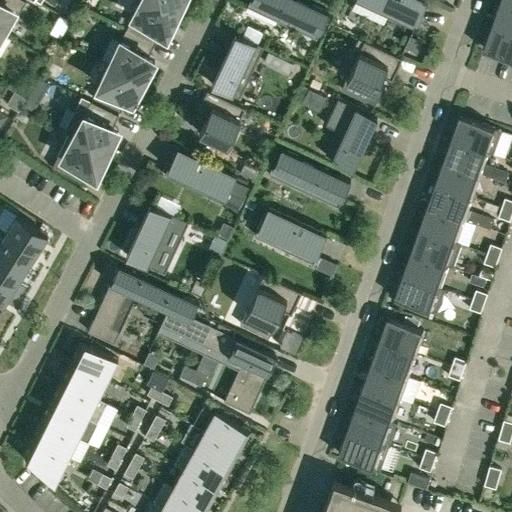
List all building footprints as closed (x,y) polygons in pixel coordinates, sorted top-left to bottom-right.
[(0,0),(0,29),(6,33),(26,0),(25,0),(0,0)] [(156,0),(140,0),(127,27),(155,41),(161,30),(166,33),(178,10),(156,0)] [(156,0),(178,10),(182,0),(156,0)] [(306,0),(249,0),(247,5),(316,37),(329,10),(306,0)] [(357,0),(374,0),(416,20),(417,20),(426,0),(355,0),(357,1),(357,0)] [(497,15),(494,24),(511,30),(511,5),(502,1),(501,4),(498,3),(494,14),(497,15)] [(117,19),(127,24),(130,17),(121,13),(117,19)] [(485,48),(511,58),(511,30),(494,24),(490,35),(487,34),(483,45),(486,46),(485,48)] [(127,27),(109,62),(143,79),(155,56),(149,53),(155,41),(127,27)] [(235,32),(211,83),(239,97),(264,45),(235,32)] [(404,47),(417,51),(422,40),(409,34),(404,47)] [(346,77),(375,90),(382,75),(392,79),(403,57),(364,39),(359,37),(348,59),(354,62),(346,77)] [(143,79),(109,62),(101,57),(83,91),(120,110),(126,98),(132,101),(143,79)] [(296,97),(302,101),(308,87),(301,84),(296,97)] [(246,106),(207,88),(196,111),(206,116),(199,131),(228,145),(246,106)] [(323,89),(316,101),(327,108),(334,95),(323,89)] [(366,100),(375,104),(380,93),(371,89),(366,100)] [(14,90),(8,101),(19,108),(26,97),(14,90)] [(90,100),(73,134),(107,151),(118,129),(112,126),(118,114),(90,100)] [(325,153),(353,167),(377,115),(349,102),(325,153)] [(457,128),(453,138),(493,152),(501,129),(461,114),(460,117),(458,116),(454,127),(457,128)] [(52,166),(84,182),(90,170),(96,173),(107,151),(73,134),(69,132),(52,166)] [(449,151),(445,161),(477,172),(485,150),(493,153),(493,152),(453,138),(452,140),(450,139),(446,150),(449,151)] [(167,167),(226,194),(236,172),(178,145),(167,167)] [(338,205),(351,178),(281,146),(268,173),(270,173),(273,166),(340,197),(337,204),(338,205)] [(441,173),(437,183),(469,195),(477,172),(445,161),(444,162),(442,162),(438,172),(441,173)] [(243,163),(240,172),(254,179),(259,169),(243,163)] [(498,167),(493,177),(504,181),(508,170),(498,167)] [(432,196),(429,206),(461,217),(469,195),(437,183),(436,185),(434,184),(430,195),(432,196)] [(511,198),(505,196),(501,206),(511,209),(511,198)] [(126,254),(154,267),(178,215),(150,202),(126,254)] [(316,253),(326,232),(268,204),(268,205),(262,202),(257,213),(263,215),(255,234),(279,245),(283,238),(316,253)] [(424,219),(421,228),(461,242),(454,239),(461,217),(429,206),(428,208),(426,207),(422,218),(424,219)] [(509,219),(511,211),(511,209),(501,206),(498,215),(509,219)] [(509,223),(499,220),(496,229),(505,233),(509,223)] [(222,221),(219,232),(228,237),(233,225),(222,221)] [(54,249),(25,228),(13,243),(43,265),(54,249)] [(416,241),(413,251),(453,265),(461,242),(421,228),(420,230),(417,229),(414,240),(416,241)] [(502,246),(490,242),(487,252),(498,256),(502,246)] [(43,265),(13,243),(2,259),(31,281),(43,265)] [(408,264),(405,273),(445,288),(445,287),(437,284),(445,264),(452,266),(453,265),(413,251),(412,253),(409,252),(406,263),(408,264)] [(318,252),(315,266),(333,273),(339,261),(318,252)] [(495,265),(498,256),(487,252),(484,261),(495,265)] [(31,281),(2,259),(0,261),(0,282),(20,297),(31,281)] [(119,263),(111,280),(129,289),(129,290),(151,301),(160,282),(119,263)] [(481,267),(479,274),(490,278),(493,271),(481,267)] [(274,324),(281,308),(291,313),(302,290),(263,272),(245,311),(274,324)] [(471,272),(469,280),(483,285),(486,277),(471,272)] [(436,311),(445,288),(405,273),(401,283),(399,282),(395,293),(397,294),(396,297),(436,311)] [(113,324),(129,290),(129,289),(111,280),(88,330),(114,341),(121,327),(113,324)] [(20,297),(0,282),(0,306),(8,313),(20,297)] [(198,300),(160,282),(151,301),(167,308),(157,330),(159,331),(162,323),(205,343),(214,325),(192,314),(198,300)] [(484,302),(487,292),(476,288),(472,298),(484,302)] [(480,311),(484,302),(472,298),(469,307),(480,311)] [(0,323),(8,313),(0,306),(0,323)] [(385,330),(381,340),(414,351),(422,328),(390,316),(389,319),(386,318),(382,329),(385,330)] [(214,325),(205,343),(249,364),(242,377),(235,374),(224,399),(250,411),(276,354),(214,325)] [(287,329),(280,345),(294,352),(302,336),(287,329)] [(377,353),(373,362),(405,374),(414,351),(381,340),(380,342),(378,341),(374,352),(377,353)] [(84,341),(74,360),(108,377),(118,358),(84,341)] [(196,367),(196,368),(207,373),(210,374),(218,359),(203,352),(196,367)] [(463,369),(466,359),(455,355),(451,365),(463,369)] [(74,360),(64,379),(99,396),(108,377),(74,360)] [(196,367),(185,362),(179,373),(202,383),(207,373),(196,368),(196,367)] [(368,375),(365,385),(397,397),(405,374),(373,362),(372,364),(370,363),(366,374),(368,375)] [(459,378),(463,369),(451,365),(448,374),(459,378)] [(64,379),(63,382),(54,400),(88,417),(97,422),(107,401),(99,396),(64,379)] [(147,393),(157,398),(162,389),(152,384),(147,393)] [(360,398),(357,407),(397,422),(397,421),(390,418),(397,397),(365,385),(364,387),(362,386),(358,397),(360,398)] [(168,404),(173,395),(162,389),(157,398),(168,404)] [(54,400),(53,402),(44,420),(79,437),(88,417),(54,400)] [(448,415),(452,405),(440,401),(437,411),(448,415)] [(138,403),(132,413),(141,418),(147,408),(138,403)] [(352,420),(349,430),(389,444),(397,422),(357,407),(356,410),(354,409),(350,419),(352,420)] [(214,408),(204,427),(238,446),(248,427),(214,408)] [(445,424),(448,415),(437,411),(433,420),(445,424)] [(132,413),(126,424),(135,429),(141,418),(132,413)] [(165,418),(156,413),(151,423),(160,428),(165,418)] [(511,430),(511,419),(505,417),(501,428),(511,431),(511,430)] [(44,420),(43,422),(35,439),(69,456),(79,437),(44,420)] [(154,439),(160,428),(151,423),(145,434),(154,439)] [(227,465),(237,447),(238,446),(204,427),(194,446),(227,465)] [(498,438),(509,441),(511,431),(501,428),(498,438)] [(380,468),(389,444),(349,430),(345,440),(343,439),(339,450),(342,451),(341,454),(380,468)] [(426,432),(424,440),(439,445),(441,438),(426,432)] [(85,456),(93,437),(82,433),(74,451),(85,456)] [(35,439),(26,456),(55,484),(69,456),(35,439)] [(117,441),(112,452),(121,457),(127,446),(117,441)] [(185,441),(174,461),(174,462),(182,467),(216,485),(227,465),(194,446),(185,441)] [(434,460),(437,451),(426,447),(422,456),(434,460)] [(144,455),(136,450),(130,461),(139,466),(144,455)] [(107,463),(116,468),(121,457),(112,452),(107,463)] [(430,470),(434,460),(422,456),(419,466),(430,470)] [(133,477),(139,466),(130,461),(124,472),(133,477)] [(501,467),(489,464),(486,474),(498,477),(501,467)] [(206,502),(216,485),(182,467),(173,484),(206,502)] [(410,470),(407,481),(426,487),(429,476),(410,470)] [(107,487),(112,476),(103,471),(97,482),(107,487)] [(495,487),(498,477),(486,474),(484,484),(495,487)] [(397,511),(401,502),(334,478),(326,500),(321,511),(397,511)] [(164,479),(153,499),(153,500),(161,505),(174,511),(200,511),(206,502),(173,484),(164,479)] [(128,485),(119,480),(113,491),(122,496),(128,485)]
